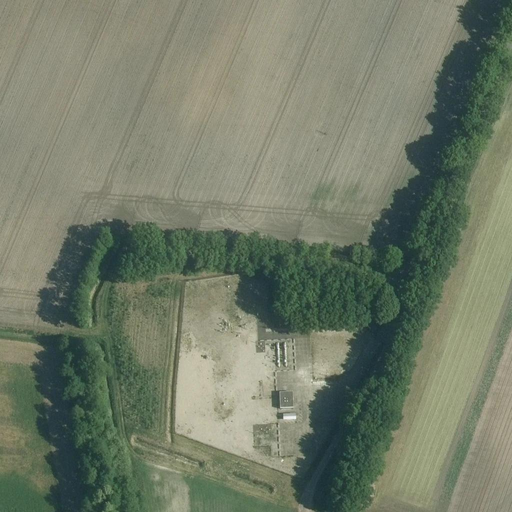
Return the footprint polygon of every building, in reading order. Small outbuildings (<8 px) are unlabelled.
[(139,309),(114,310),(117,357),(153,354),(151,324),(154,324),(153,302),(139,303),(139,309)] [(373,333),(377,329),(372,324),(368,328),(373,333)] [(280,394),(280,409),(293,409),(293,393),(280,394)] [(280,413),(281,420),(294,420),(294,412),(280,413)] [(161,476),(165,511),(188,511),(184,473),(161,476)]
